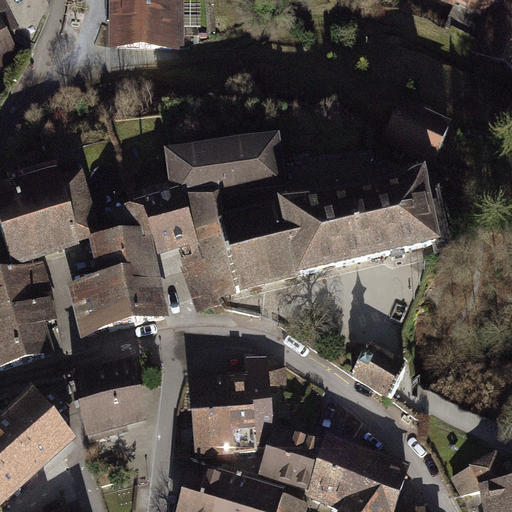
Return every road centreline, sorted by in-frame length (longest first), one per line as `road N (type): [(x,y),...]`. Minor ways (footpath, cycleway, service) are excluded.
road 1 (residential): [(442,511),(410,456),(369,410),(310,367),(227,335),(180,338)]
road 2 (residential): [(180,338),(0,383)]
road 3 (residential): [(158,511),(180,338)]
road 4 (residential): [(55,17),(31,84),(0,136)]
